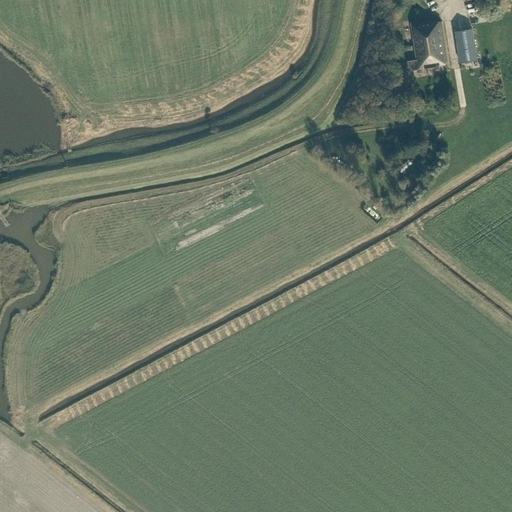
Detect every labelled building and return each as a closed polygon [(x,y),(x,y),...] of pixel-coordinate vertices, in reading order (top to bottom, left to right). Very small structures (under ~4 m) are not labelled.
[(433,21),(412,24),(417,59),(409,61),(410,69),(448,64),(442,22),(433,23),(433,21)] [(472,29),(455,32),(460,62),(477,59),(472,29)] [(336,150),(343,159),(351,152),(344,143),(336,150)] [(377,146),(369,148),(371,158),(379,157),(377,146)] [(412,173),(419,167),(413,160),(406,167),(412,173)]
